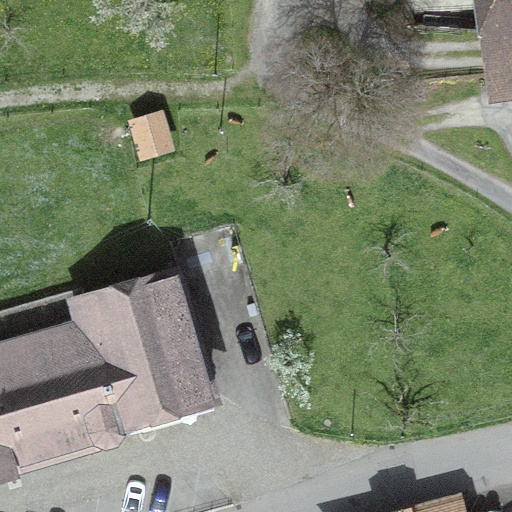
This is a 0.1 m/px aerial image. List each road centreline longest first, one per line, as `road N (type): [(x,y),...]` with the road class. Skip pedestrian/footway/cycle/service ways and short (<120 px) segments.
road 1 (track): [(0,99),(215,88),(297,98)]
road 2 (track): [(297,98),(423,150),(511,201)]
road 3 (unclassified): [(291,511),(511,454)]
